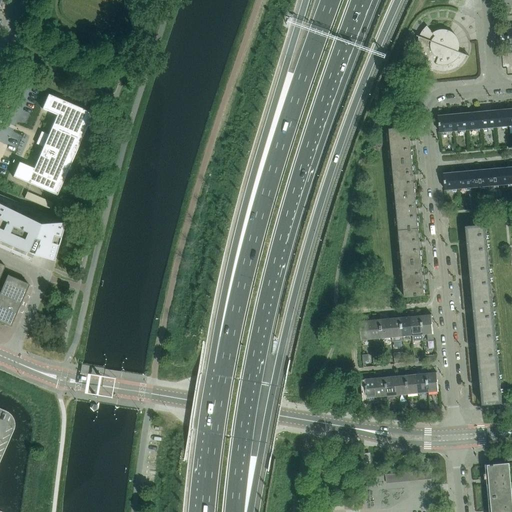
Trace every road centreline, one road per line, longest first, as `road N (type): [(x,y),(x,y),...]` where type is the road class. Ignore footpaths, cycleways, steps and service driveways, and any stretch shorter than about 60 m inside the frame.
road 1 (tertiary): [(456,439),(78,383),(9,360)]
road 2 (trunk): [(243,424),(272,384),(311,235),(397,0)]
road 3 (trunk): [(243,424),(301,175),(361,0)]
road 4 (residential): [(456,439),(423,96),(494,89)]
road 5 (trunk): [(334,0),(273,180),(226,375)]
road 6 (trunk): [(305,0),(241,238),(223,337),(226,375)]
road 7 (residential): [(0,256),(43,276),(9,360)]
road 8 (trunk): [(226,375),(208,511)]
